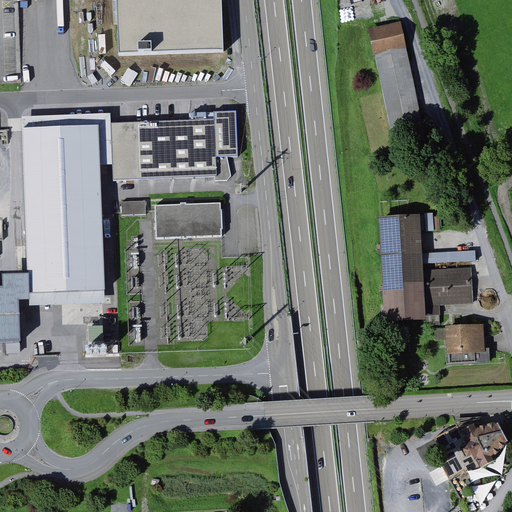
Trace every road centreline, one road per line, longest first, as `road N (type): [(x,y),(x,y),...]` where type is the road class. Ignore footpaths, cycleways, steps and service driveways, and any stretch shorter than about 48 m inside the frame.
road 1 (motorway): [(275,0),(332,511)]
road 2 (motorway): [(358,511),(303,0)]
road 3 (tertiary): [(511,402),(163,422),(123,436),(89,465),(63,469)]
road 4 (tertiary): [(282,373),(254,89)]
road 5 (track): [(416,0),(511,261)]
road 6 (residential): [(0,99),(254,89)]
road 7 (tertiary): [(282,373),(46,385)]
road 8 (track): [(476,211),(398,0)]
road 9 (tertiary): [(303,511),(282,373)]
